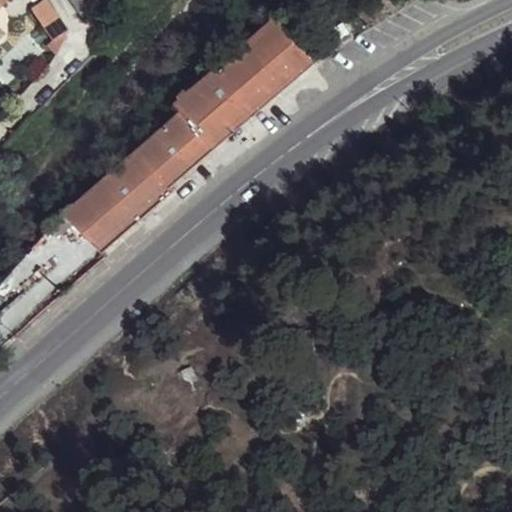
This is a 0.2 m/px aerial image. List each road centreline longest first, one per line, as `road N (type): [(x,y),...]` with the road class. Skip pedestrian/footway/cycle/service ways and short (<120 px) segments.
road 1 (secondary): [(0,397),(348,106)]
road 2 (secondary): [(511,2),(455,28),(348,106)]
road 3 (secondary): [(348,106),(511,32)]
road 4 (residential): [(58,0),(82,39),(14,115)]
